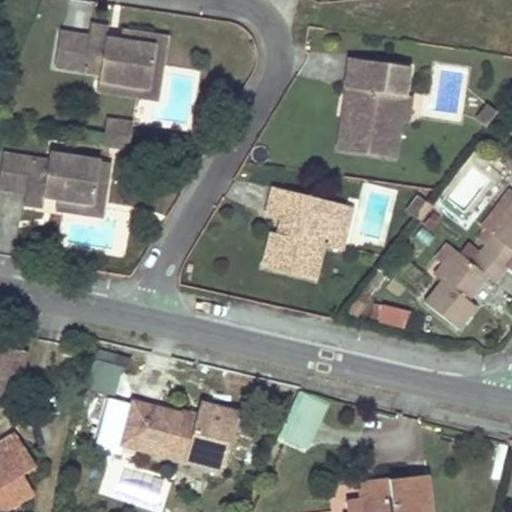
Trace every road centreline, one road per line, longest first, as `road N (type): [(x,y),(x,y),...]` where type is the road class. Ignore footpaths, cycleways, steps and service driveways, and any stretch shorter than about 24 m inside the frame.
road 1 (tertiary): [(144,320),(511,403)]
road 2 (residential): [(241,0),(275,32),(278,67),(164,266),(144,320)]
road 3 (tertiary): [(0,289),(144,320)]
